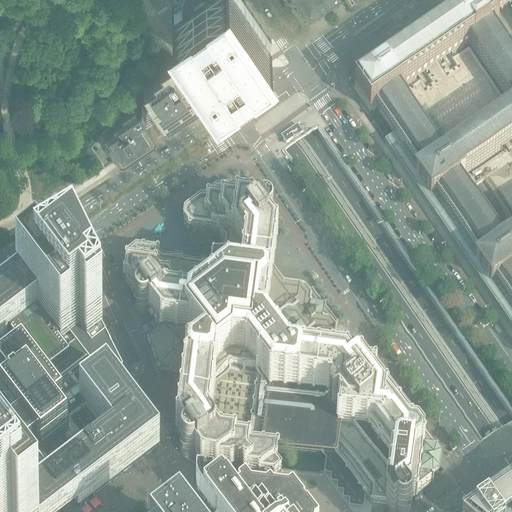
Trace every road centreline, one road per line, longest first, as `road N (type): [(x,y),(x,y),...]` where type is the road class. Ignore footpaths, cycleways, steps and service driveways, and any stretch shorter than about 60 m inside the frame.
road 1 (primary): [(190,0),(511,464)]
road 2 (primary): [(511,424),(218,0)]
road 3 (tertiary): [(243,124),(493,479)]
road 4 (tertiary): [(511,375),(306,78)]
road 5 (tertiary): [(231,109),(67,214)]
road 6 (tertiary): [(85,230),(243,124)]
road 7 (tertiary): [(154,0),(231,109)]
